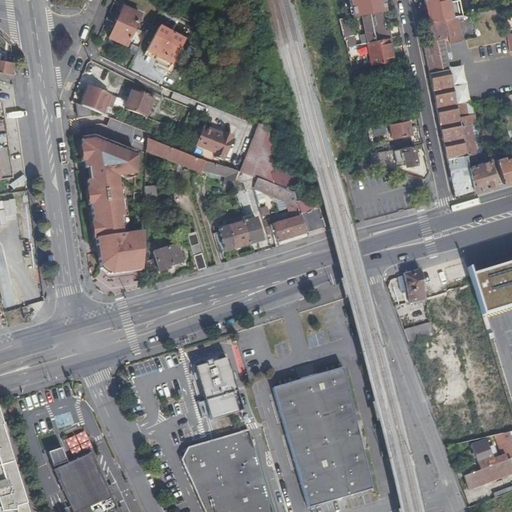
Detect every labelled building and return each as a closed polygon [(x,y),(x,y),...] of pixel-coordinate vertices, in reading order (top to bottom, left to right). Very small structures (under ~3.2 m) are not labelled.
[(351,0),(356,15),(361,14),(380,11),(385,10),(382,0),(351,0)] [(423,0),(428,22),(439,20),(443,19),(457,16),(463,15),(459,0),(455,0),(447,2),(446,0),(423,0)] [(156,10),(151,7),(144,20),(149,23),(156,10)] [(122,8),(115,24),(133,32),(140,17),(122,8)] [(380,11),(361,14),(365,33),(367,41),(367,42),(368,42),(388,38),(391,37),(389,31),(385,32),(380,11)] [(488,17),(486,11),(472,14),(473,21),(488,17)] [(461,40),(457,16),(443,19),(449,43),(454,42),(461,40)] [(354,34),(343,18),(339,18),(344,39),(346,38),(347,46),(356,44),(354,34)] [(439,20),(447,59),(452,58),(449,43),(443,19),(439,20)] [(423,44),(429,74),(449,70),(448,67),(447,59),(439,20),(428,22),(425,22),(429,42),(423,44)] [(133,32),(115,24),(108,39),(125,48),(133,32)] [(172,62),(181,47),(185,40),(160,27),(148,49),(172,62)] [(368,42),(373,64),(393,60),(388,38),(368,42)] [(457,57),(454,42),(449,43),(452,58),(457,57)] [(185,50),(181,47),(172,62),(148,49),(145,54),(174,70),(185,50)] [(12,67),(11,64),(0,60),(0,55),(0,54),(0,53),(0,72),(2,73),(10,75),(12,67)] [(457,105),(465,103),(470,102),(462,64),(448,67),(449,70),(457,105)] [(90,67),(87,76),(95,79),(98,70),(90,67)] [(454,198),(474,192),(469,168),(468,163),(467,155),(457,105),(449,70),(429,74),(454,198)] [(0,80),(8,82),(10,75),(2,73),(0,72),(0,80)] [(157,84),(160,78),(150,73),(147,79),(157,84)] [(87,87),(83,99),(105,108),(109,96),(87,87)] [(150,100),(133,93),(126,112),(143,118),(150,100)] [(80,106),(89,110),(102,115),(105,108),(83,99),(80,106)] [(0,178),(6,178),(12,177),(2,101),(0,101),(0,178)] [(465,103),(457,105),(467,155),(475,154),(476,153),(465,103)] [(80,106),(76,104),(78,117),(90,116),(89,110),(80,106)] [(410,134),(407,120),(405,121),(389,124),(392,138),(410,134)] [(201,129),(195,143),(224,154),(231,137),(221,133),(220,136),(201,129)] [(110,273),(140,269),(141,250),(142,232),(125,231),(128,173),(135,173),(136,153),(94,137),(82,139),(86,167),(88,167),(90,179),(87,179),(100,265),(110,273)] [(196,160),(172,150),(147,140),(146,152),(201,173),(202,171),(235,180),(238,173),(224,168),(196,160)] [(224,154),(195,143),(195,145),(213,152),(212,156),(221,160),(224,154)] [(417,164),(413,145),(402,148),(405,161),(406,166),(417,164)] [(402,148),(392,150),(396,162),(405,161),(402,148)] [(382,152),(371,154),(371,163),(385,168),(382,152)] [(467,155),(468,163),(476,161),(475,154),(467,155)] [(502,184),(511,180),(511,157),(505,160),(503,157),(495,160),(502,184)] [(474,192),(495,186),(490,161),(469,168),(474,192)] [(235,180),(202,171),(201,173),(225,178),(222,186),(223,186),(230,189),(232,189),(235,180)] [(245,189),(254,189),(256,179),(238,173),(235,180),(244,184),(245,189)] [(294,194),(274,185),(256,179),(254,189),(286,201),(290,212),(279,216),(281,222),(272,224),(278,241),(307,232),(294,194)] [(148,213),(158,211),(159,185),(144,186),(143,208),(147,208),(148,213)] [(323,227),(316,203),(294,194),(307,232),(323,227)] [(258,202),(262,216),(269,213),(265,200),(258,202)] [(226,250),(250,243),(243,222),(239,209),(226,213),(228,220),(226,221),(227,226),(219,228),(226,250)] [(243,222),(250,243),(263,240),(256,218),(243,222)] [(279,245),(308,236),(307,232),(278,241),(279,245)] [(191,246),(199,244),(196,233),(187,235),(191,246)] [(193,256),(202,253),(199,244),(191,246),(193,256)] [(140,269),(140,276),(169,268),(168,265),(181,261),(177,245),(152,252),(155,259),(148,261),(145,250),(141,250),(140,269)] [(198,270),(207,267),(202,253),(193,256),(198,270)] [(511,259),(467,270),(480,322),(511,313),(511,259)] [(427,299),(421,270),(404,275),(407,288),(410,302),(427,299)] [(404,275),(398,276),(401,290),(407,288),(404,275)] [(431,321),(404,330),(408,341),(433,333),(431,321)] [(225,355),(199,364),(216,415),(241,407),(225,355)] [(438,360),(427,362),(433,387),(444,385),(438,360)] [(372,488),(337,369),(323,373),(321,372),(310,374),(310,377),(300,380),(299,378),(288,381),(287,384),(272,388),(309,507),(372,488)] [(180,460),(204,511),(271,511),(247,429),(187,447),(180,460)] [(0,511),(3,511),(23,506),(0,430),(0,511)] [(477,463),(456,471),(459,478),(464,476),(510,458),(511,457),(511,431),(495,436),(503,456),(498,457),(494,446),(489,447),(486,440),(471,446),(477,463)] [(107,488),(105,483),(90,451),(46,472),(64,511),(118,511),(116,508),(107,488)] [(511,463),(510,458),(464,476),(469,489),(511,472),(511,463)] [(511,487),(493,494),(495,498),(511,491),(511,487)]
